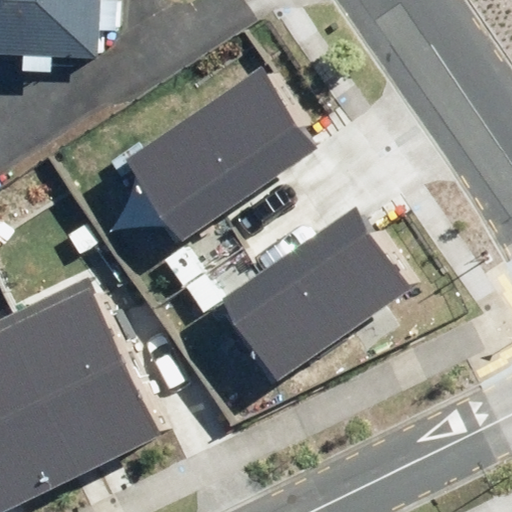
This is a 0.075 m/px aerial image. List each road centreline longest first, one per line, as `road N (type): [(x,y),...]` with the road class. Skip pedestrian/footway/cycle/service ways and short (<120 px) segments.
road 1 (residential): [(304,511),(511,414)]
road 2 (residential): [(511,164),(400,0)]
